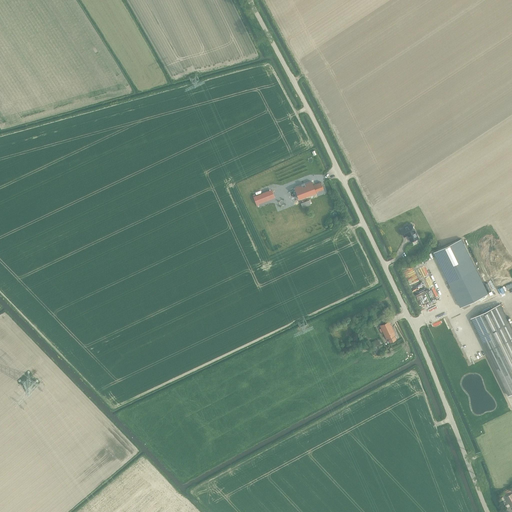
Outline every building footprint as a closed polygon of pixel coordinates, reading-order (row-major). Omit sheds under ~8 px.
[(316,193),(315,192),(323,189),(321,182),(313,185),(311,181),(295,187),(299,199),(316,193)] [(254,195),(253,195),(253,197),(256,204),(257,206),(258,206),(258,204),(272,198),(269,191),(255,196),(254,195)] [(301,203),(302,208),(311,205),(309,200),(301,203)] [(408,234),(409,236),(408,236),(411,241),(418,238),(415,233),(416,233),(411,224),(400,229),(404,236),(408,234)] [(434,252),(461,307),(489,293),(462,238),(434,252)] [(511,338),(498,309),(467,323),(506,400),(511,397),(511,338)] [(388,338),(390,342),(396,339),(394,335),(395,335),(388,321),(380,325),(381,328),(379,329),(381,333),(383,332),(386,339),(388,338)] [(373,348),(379,345),(378,345),(380,344),(378,339),(370,343),(373,348)]
